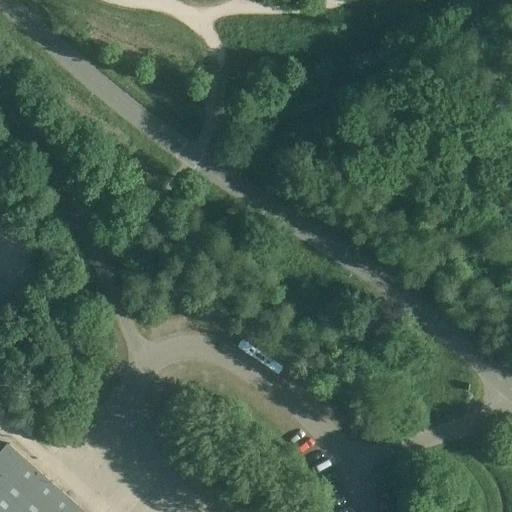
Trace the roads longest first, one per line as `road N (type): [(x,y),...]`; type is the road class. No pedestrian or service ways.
road 1 (unclassified): [(511,391),(346,256),(133,111),(8,0)]
road 2 (unknown): [(213,122),(293,109),(413,46),(479,0)]
